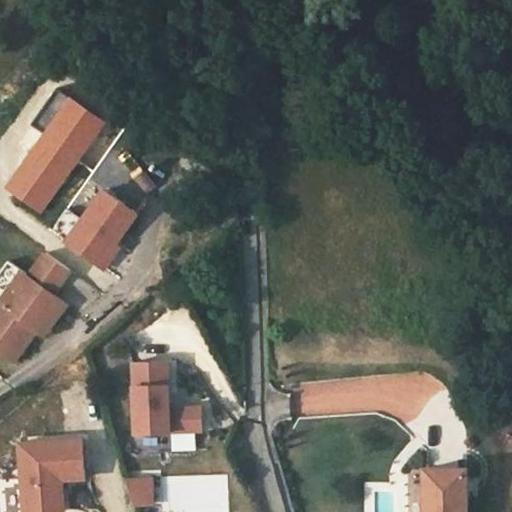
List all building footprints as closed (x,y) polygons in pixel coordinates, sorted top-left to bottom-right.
[(74,101),(60,91),(40,118),(53,128),(74,101)] [(54,129),(86,153),(107,126),(74,101),(53,128),(54,129)] [(53,128),(40,118),(33,126),(48,137),(54,129),(53,128)] [(41,213),(86,153),(54,129),(48,137),(30,161),(37,166),(16,194),(41,213)] [(37,166),(30,161),(9,189),(16,194),(37,166)] [(105,193),(67,245),(103,272),(115,256),(110,253),(115,247),(137,217),(105,193)] [(110,253),(115,256),(119,250),(115,247),(110,253)] [(71,272),(46,255),(29,278),(9,263),(0,275),(0,352),(15,363),(37,333),(52,312),(54,313),(62,302),(54,296),(71,272)] [(67,305),(62,302),(54,313),(52,312),(37,333),(44,338),(67,305)] [(135,361),(137,431),(205,430),(205,405),(175,406),(173,360),(135,361)] [(83,440),(20,444),(23,484),(24,511),(65,511),(64,481),(85,480),(83,440)] [(463,511),(462,468),(422,469),(422,511),(463,511)] [(132,476),(135,506),(159,504),(157,474),(132,476)]
